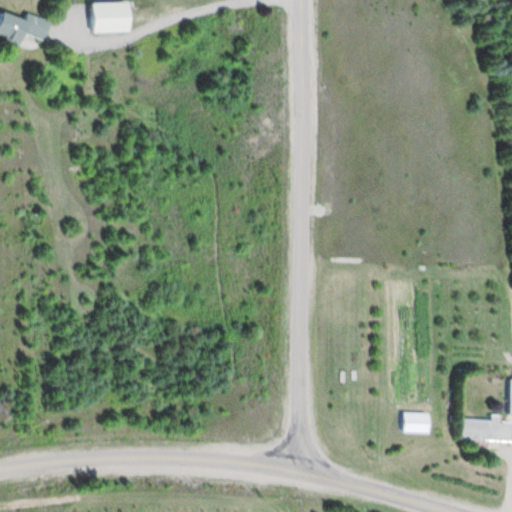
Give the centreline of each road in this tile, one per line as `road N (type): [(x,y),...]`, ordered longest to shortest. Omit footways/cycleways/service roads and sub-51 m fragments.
road 1 (residential): [(302,473),(297,0)]
road 2 (tertiary): [(0,468),(228,461),(442,511)]
